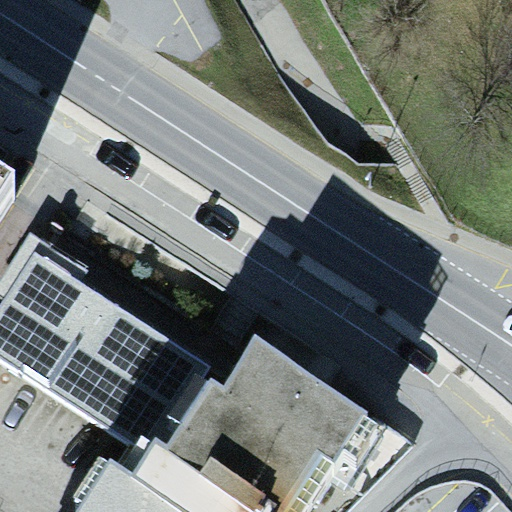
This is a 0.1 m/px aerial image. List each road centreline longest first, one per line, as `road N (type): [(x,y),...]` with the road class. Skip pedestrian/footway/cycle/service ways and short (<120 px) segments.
road 1 (tertiary): [(0,14),(511,344)]
road 2 (residential): [(357,159),(264,0)]
